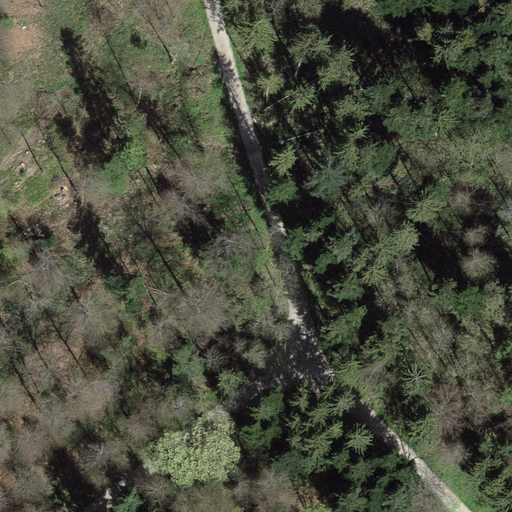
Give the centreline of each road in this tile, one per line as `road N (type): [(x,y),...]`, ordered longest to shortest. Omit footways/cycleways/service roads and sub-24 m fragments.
road 1 (track): [(206,0),(310,353),(377,431),(465,511)]
road 2 (track): [(310,353),(164,444),(85,511)]
